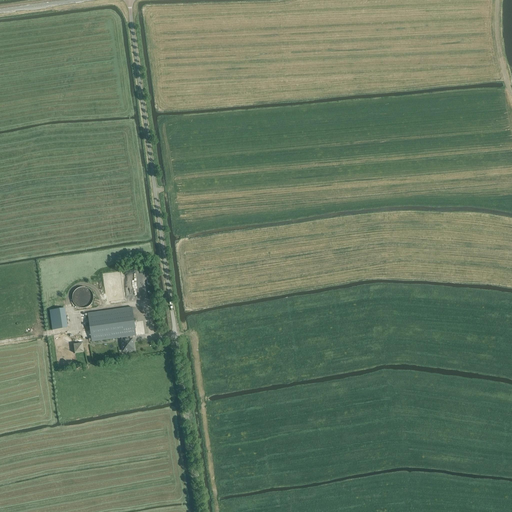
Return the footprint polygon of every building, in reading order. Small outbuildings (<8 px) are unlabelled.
[(89,297),(89,296),(89,294),(88,293),(88,291),(87,290),(85,289),(84,289),(82,288),(81,288),(80,288),(79,288),(78,289),(77,289),(76,290),(75,290),(74,291),(74,292),(73,293),(73,294),(73,295),(72,296),(73,297),(73,298),(73,299),(74,301),(75,302),(76,303),(77,304),(78,305),(80,305),(81,305),(83,305),(84,304),(86,303),(87,303),(88,301),(89,300),(89,299),(89,297)] [(132,307),(88,314),(90,327),(92,342),(121,338),(128,337),(136,336),(132,307)] [(49,311),(52,330),(67,328),(65,309),(49,311)] [(128,337),(121,338),(123,351),(133,349),(132,339),(128,339),(128,337)] [(83,343),(74,343),(74,353),(84,352),(83,343)]
